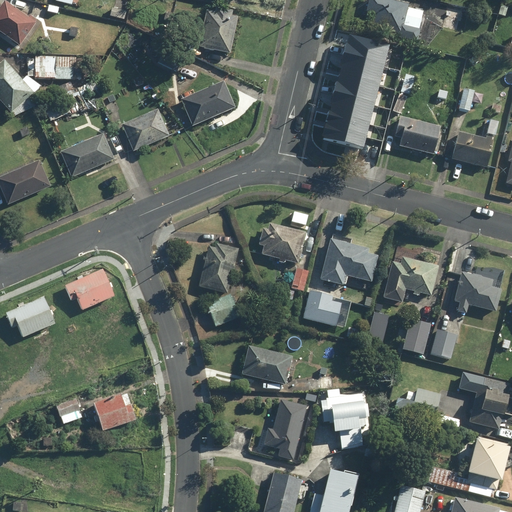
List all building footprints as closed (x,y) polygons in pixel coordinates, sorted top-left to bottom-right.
[(369,16),(366,28),(396,35),(395,40),(414,45),(422,12),(373,0),(366,0),(363,15),(369,16)] [(34,26),(2,3),(0,5),(0,37),(17,50),(34,26)] [(467,10),(446,5),(440,29),(462,33),(467,10)] [(126,14),(111,10),(108,20),(123,24),(126,14)] [(228,56),(236,21),(229,19),(230,14),(213,11),(212,16),(204,14),(197,49),(228,56)] [(170,27),(173,16),(162,14),(159,24),(170,27)] [(81,29),(69,28),(68,39),(80,40),(81,29)] [(347,32),(341,59),(385,69),(391,42),(347,32)] [(27,59),(26,79),(33,79),(33,82),(74,84),(75,61),(27,59)] [(378,96),(385,69),(341,59),(334,85),(378,96)] [(10,119),(34,109),(28,101),(37,92),(25,78),(20,83),(2,62),(0,63),(0,107),(8,117),(10,119)] [(413,95),(414,78),(400,78),(400,95),(413,95)] [(328,111),(372,122),(378,96),(334,85),(328,111)] [(222,87),(179,102),(189,129),(232,114),(222,87)] [(475,93),(461,88),(454,109),(469,114),(475,93)] [(448,92),(435,91),(434,107),(446,109),(448,92)] [(113,94),(101,99),(108,117),(121,112),(113,94)] [(501,105),(488,104),(487,115),(501,116),(501,105)] [(366,148),(372,122),(328,111),(322,137),(366,148)] [(156,113),(116,128),(127,155),(167,140),(156,113)] [(440,130),(394,116),(386,146),(431,159),(440,130)] [(27,126),(16,130),(20,141),(31,137),(27,126)] [(492,140),(451,128),(441,159),(483,172),(492,140)] [(102,137),(56,154),(67,182),(112,165),(102,137)] [(38,165),(0,179),(0,197),(4,208),(48,192),(38,165)] [(261,247),(259,257),(295,266),(303,235),(266,226),(265,232),(260,231),(256,246),(261,247)] [(342,280),(368,286),(374,257),(365,255),(366,250),(328,242),(319,282),(341,287),(342,280)] [(212,251),(205,250),(196,289),(225,296),(235,251),(213,246),(212,251)] [(436,267),(398,260),(397,266),(388,264),(381,301),(400,305),(402,292),(430,297),(436,267)] [(103,268),(66,286),(73,300),(78,298),(84,310),(116,295),(103,268)] [(300,294),(307,273),(296,269),(289,291),(300,294)] [(501,284),(460,275),(453,305),(494,314),(501,284)] [(300,322),(332,330),(336,314),(342,316),(345,302),(308,292),(300,322)] [(228,297),(204,306),(213,329),(236,320),(228,297)] [(32,302),(0,315),(0,352),(46,332),(32,302)] [(112,313),(85,324),(105,372),(132,360),(112,313)] [(421,358),(427,328),(405,323),(399,353),(421,358)] [(360,331),(347,329),(346,338),(358,340),(360,331)] [(455,335),(431,330),(425,357),(449,362),(455,335)] [(509,342),(497,340),(495,350),(507,352),(509,342)] [(290,360),(246,348),(238,377),(282,389),(290,360)] [(69,369),(59,375),(63,384),(74,378),(69,369)] [(496,433),(508,386),(477,378),(465,425),(496,433)] [(439,397),(406,388),(403,402),(393,399),(390,414),(432,425),(439,397)] [(122,393),(90,405),(101,434),(133,422),(122,393)] [(352,424),(356,424),(365,423),(363,407),(359,407),(358,397),(339,399),(339,394),(321,396),(326,427),(330,426),(331,436),(353,433),(352,424)] [(73,399),(53,407),(61,427),(81,419),(73,399)] [(264,431),(260,447),(277,452),(275,460),(290,464),(305,410),(279,403),(271,433),(264,431)] [(52,439),(39,438),(38,449),(52,450),(52,439)] [(471,438),(462,478),(495,486),(505,446),(471,438)] [(150,509),(154,455),(116,452),(112,506),(150,509)] [(33,469),(34,458),(23,458),(23,469),(33,469)] [(101,502),(111,467),(81,459),(71,499),(87,504),(89,498),(101,502)] [(320,497),(311,495),(306,511),(345,511),(353,479),(325,472),(320,497)] [(291,511),(299,482),(270,475),(261,511),(291,511)] [(418,511),(423,493),(398,487),(392,511),(418,511)] [(497,511),(498,510),(453,499),(449,511),(497,511)] [(21,511),(22,504),(10,502),(9,511),(12,511),(21,511)]
